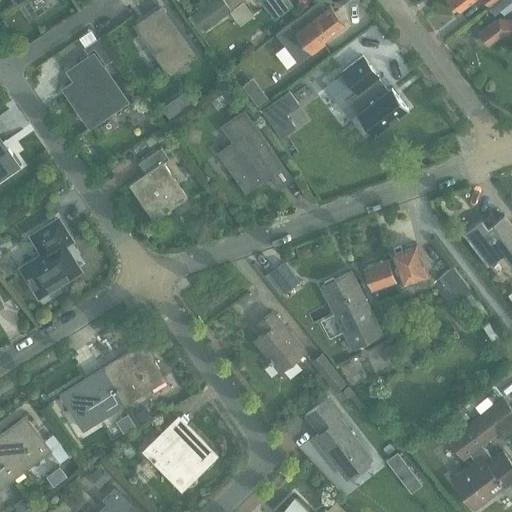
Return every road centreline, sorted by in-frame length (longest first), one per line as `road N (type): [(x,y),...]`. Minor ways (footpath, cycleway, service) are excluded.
road 1 (residential): [(150,275),(507,155)]
road 2 (residential): [(216,511),(271,457),(150,275)]
road 3 (residential): [(150,275),(3,74)]
road 4 (residential): [(507,155),(388,0)]
road 5 (residential): [(0,366),(150,275)]
